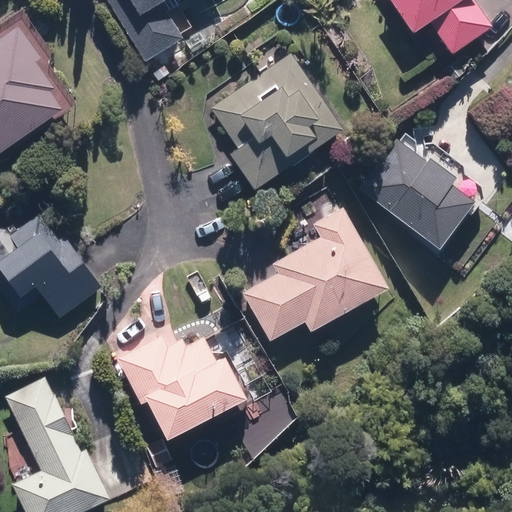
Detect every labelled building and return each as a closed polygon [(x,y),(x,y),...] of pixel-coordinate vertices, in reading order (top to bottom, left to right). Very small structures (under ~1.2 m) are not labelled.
[(114,0),(150,58),(189,34),(167,0),(114,0)] [(394,0),(415,31),(437,15),(460,49),(500,22),(485,0),(394,0)] [(0,153),(72,101),(60,84),(64,81),(44,54),(48,51),(26,20),(0,38),(0,153)] [(258,187),(349,126),(297,48),(214,103),(243,146),(235,151),(258,187)] [(402,128),(364,184),(448,241),(486,185),(402,128)] [(317,326),(397,281),(352,201),(317,221),(324,233),(275,260),(281,270),(247,289),(274,337),(312,316),(317,326)] [(0,252),(0,281),(21,310),(50,289),(66,311),(105,284),(69,234),(63,238),(44,212),(14,233),(19,239),(0,252)] [(157,393),(177,432),(258,390),(236,347),(223,354),(207,325),(172,343),(167,333),(123,355),(146,399),(157,393)] [(19,479),(35,511),(75,511),(119,491),(95,442),(90,445),(53,371),(11,391),(48,465),(19,479)]
